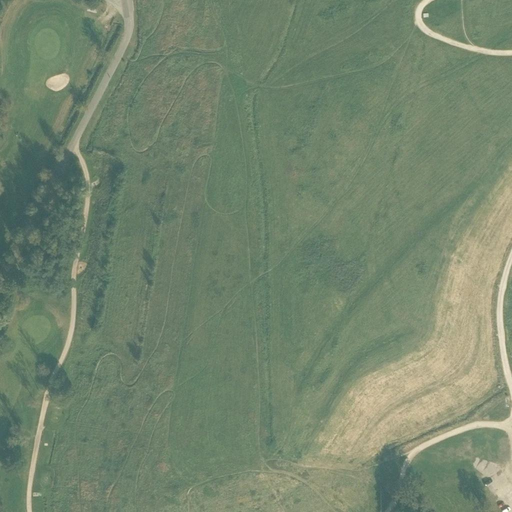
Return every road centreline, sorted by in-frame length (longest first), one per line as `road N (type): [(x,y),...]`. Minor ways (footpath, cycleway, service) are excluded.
road 1 (track): [(70,151),(86,175),(73,320),(50,384),(29,511)]
road 2 (unclassified): [(0,290),(127,36),(123,0)]
road 3 (track): [(386,511),(414,452),(481,424),(511,427)]
